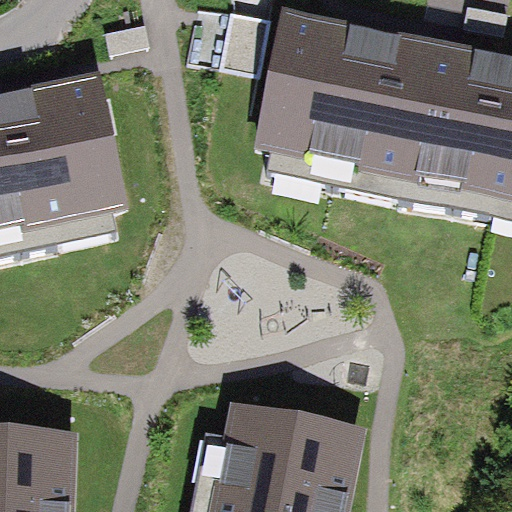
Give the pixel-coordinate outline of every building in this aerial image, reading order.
[(511,72),(435,57),(291,28),(265,150),(282,153),(278,174),(511,223),(511,72)] [(266,80),(270,37),(236,34),(232,77),(266,80)] [(0,97),(0,263),(129,236),(95,78),(0,97)] [(235,446),(206,441),(192,511),(345,511),(360,437),(241,415),(235,446)] [(72,511),(75,450),(0,447),(0,511),(72,511)]
